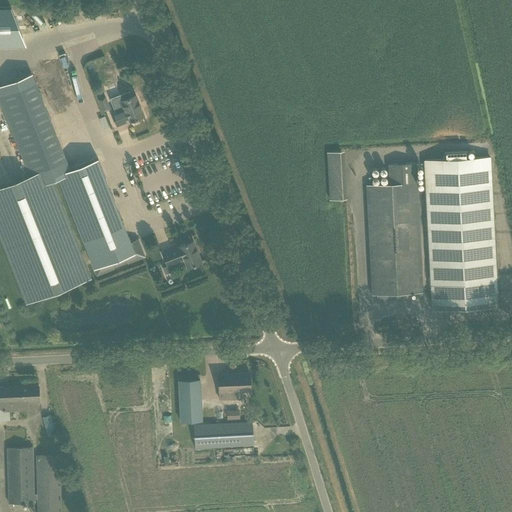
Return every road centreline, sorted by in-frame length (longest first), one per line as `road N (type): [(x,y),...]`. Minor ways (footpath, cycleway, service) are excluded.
road 1 (unclassified): [(275,350),(134,0)]
road 2 (unclassified): [(0,365),(275,350)]
road 3 (unclassified): [(275,350),(511,338)]
road 4 (unclassified): [(329,511),(275,350)]
